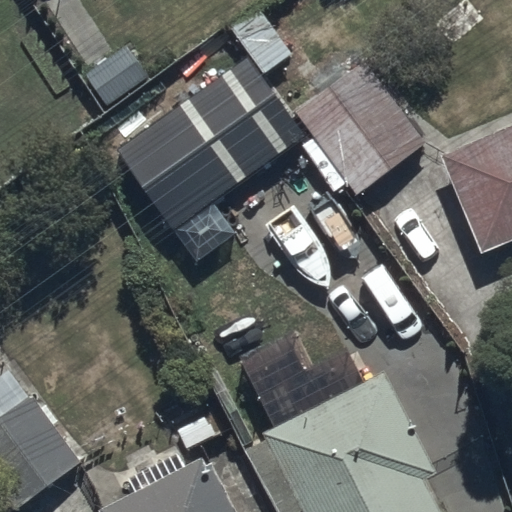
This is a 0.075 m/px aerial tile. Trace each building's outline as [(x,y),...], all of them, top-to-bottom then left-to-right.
[(110,102),(149,73),(126,42),(87,70),(110,102)] [(120,148),(180,229),(308,134),(249,54),(120,148)] [(432,139),(369,55),(297,108),(360,193),(432,139)] [(511,121),(447,148),(488,246),(511,235),(511,121)] [(330,163),(244,206),(270,258),(302,242),(339,316),(408,282),(383,230),(367,237),(330,163)] [(83,456),(6,361),(0,365),(0,475),(23,505),(83,456)] [(270,437),(248,448),(280,511),(299,511),(307,508),(309,511),(449,511),(429,472),(442,465),(390,366),(266,430),(270,437)] [(123,494),(104,503),(108,511),(243,511),(212,450),(191,462),(181,443),(114,477),(123,494)]
